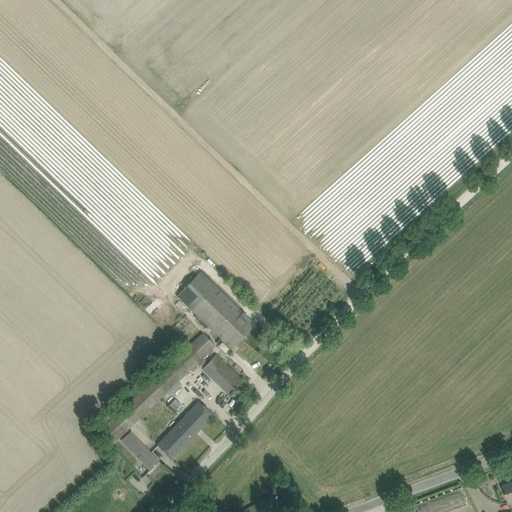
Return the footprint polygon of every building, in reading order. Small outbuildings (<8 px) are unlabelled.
[(231,349),(255,325),(248,318),(201,272),(176,296),(231,349)] [(100,431),(99,432),(112,446),(113,444),(167,393),(169,395),(173,391),(171,389),(197,365),(201,368),(208,363),(204,358),(215,347),(202,333),(100,431)] [(228,395),(242,380),(216,355),(203,370),(221,388),(228,395)] [(172,460),(213,416),(206,409),(199,402),(157,445),(164,453),(172,460)] [(126,436),(121,441),(143,463),(150,471),(159,462),(131,434),(132,433),(131,431),(126,436)] [(509,505),(511,503),(511,483),(503,487),(506,496),(509,505)] [(263,511),(277,505),(273,496),(242,511),(263,511)]
